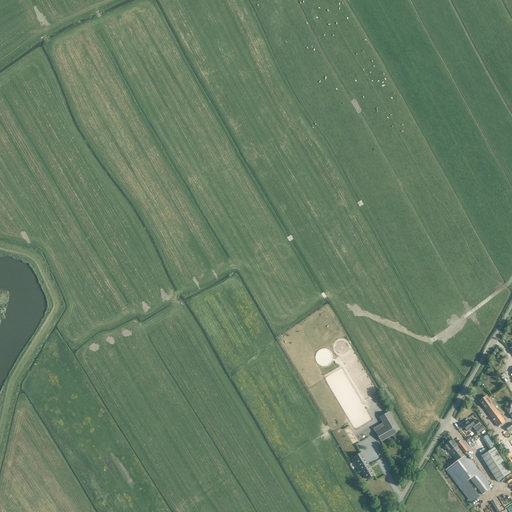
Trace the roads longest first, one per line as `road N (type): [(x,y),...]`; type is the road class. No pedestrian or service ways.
road 1 (unclassified): [(393,511),(511,305)]
road 2 (track): [(430,341),(421,354),(442,395),(431,412),(496,489),(481,511)]
